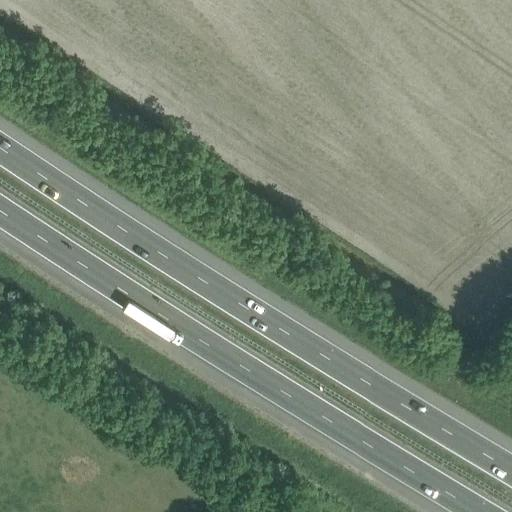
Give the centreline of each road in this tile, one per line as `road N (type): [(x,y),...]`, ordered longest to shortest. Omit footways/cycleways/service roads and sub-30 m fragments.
road 1 (motorway): [(511,470),(275,329),(0,146)]
road 2 (motorway): [(0,207),(480,511)]
